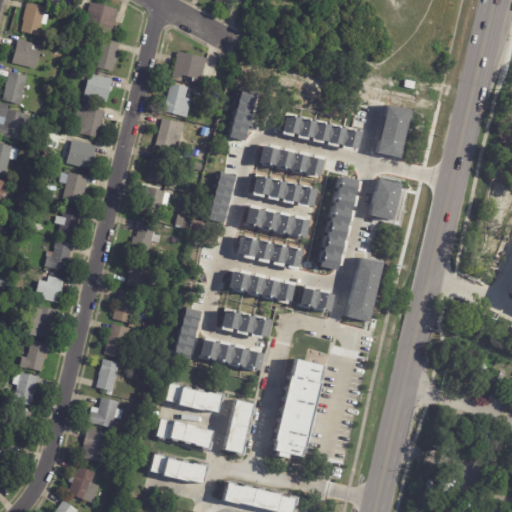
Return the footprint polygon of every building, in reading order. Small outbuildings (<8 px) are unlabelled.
[(48,26),(43,24),(40,36),(22,32),(25,20),(24,20),(28,3),(47,8),(46,14),(51,15),(49,26),(48,26)] [(120,10),(116,27),(122,28),(120,36),(106,32),(107,29),(104,28),(104,27),(96,25),(95,29),(85,27),(91,3),(120,10)] [(125,14),(132,16),(129,27),(118,23),(121,12),(125,14)] [(121,44),(120,49),(122,50),(118,63),(117,63),(115,71),(97,67),(104,39),(121,43),(121,44)] [(38,69),(13,63),(19,40),(44,46),(38,69)] [(207,58),(210,59),(204,84),(195,81),(195,78),(184,75),(183,79),(174,77),(180,52),(207,58)] [(74,67),(85,70),(82,80),(72,77),(74,67)] [(4,100),(11,72),(28,77),(21,105),(4,100)] [(110,86),(106,102),(84,96),(88,79),(90,79),(91,74),(112,79),(110,86)] [(225,74),(231,76),(228,82),(223,80),(225,74)] [(189,89),(187,98),(193,100),(188,117),(165,111),(173,84),(190,88),(189,89)] [(227,139),(244,142),(254,94),(236,91),(227,139)] [(25,113),(32,115),(25,142),(0,136),(0,103),(10,106),(9,110),(25,113)] [(96,109),(107,112),(99,138),(73,131),(80,104),(96,109)] [(373,153),(397,158),(407,110),(383,105),(373,153)] [(179,150),(158,144),(164,119),(186,124),(179,150)] [(203,128),(211,130),(209,138),(201,136),(203,128)] [(74,140),(98,147),(92,170),(62,162),(67,139),(74,141),(74,140)] [(14,149),(8,175),(0,173),(0,143),(14,147),(14,149)] [(177,157),(170,186),(149,180),(156,152),(177,157)] [(27,171),(28,164),(36,165),(34,172),(27,171)] [(89,178),(85,194),(84,194),(81,205),(59,200),(63,183),(61,183),(63,173),(70,175),(70,173),(89,178)] [(234,177),(218,173),(206,219),(222,224),(234,177)] [(255,173),(251,191),(312,204),(315,187),(255,173)] [(340,176),(357,180),(336,269),(319,264),(340,176)] [(376,178),(400,184),(391,220),(368,214),(376,178)] [(8,197),(2,196),(0,205),(0,179),(6,181),(4,189),(9,190),(8,197)] [(141,215),(148,187),(167,192),(167,194),(171,195),(169,205),(165,204),(161,220),(141,215)] [(17,207),(20,193),(27,195),(24,209),(17,207)] [(52,201),(64,205),(61,216),(49,212),(52,201)] [(81,218),(76,239),(59,235),(66,207),(83,211),(81,218)] [(248,207),(243,222),(303,237),(307,221),(248,207)] [(149,256),(130,251),(134,237),(137,238),(142,221),(157,226),(155,235),(162,236),(160,244),(153,242),(149,256)] [(25,230),(37,233),(34,248),(22,245),(25,230)] [(240,235),(236,252),(297,266),(301,250),(240,235)] [(72,244),(75,245),(68,272),(45,266),(49,251),(55,253),(56,249),(55,249),(57,241),(72,244)] [(149,277),(146,290),(128,285),(131,274),(129,273),(133,257),(153,262),(149,277)] [(358,257),(381,262),(367,320),(345,315),(358,257)] [(231,272),(228,288),(288,301),(292,285),(231,272)] [(64,282),(59,303),(36,298),(40,281),(47,282),(48,276),(64,280),(64,282)] [(301,287),(298,303),(328,311),(332,294),(301,287)] [(114,320),(121,291),(139,296),(132,324),(114,320)] [(59,312),(56,326),(53,326),(50,340),(24,334),(30,308),(35,309),(37,304),(60,309),(59,312)] [(171,357),(189,361),(200,313),(183,309),(171,357)] [(268,319),(222,310),(218,327),(264,337),(268,319)] [(105,354),(113,325),(132,330),(124,359),(105,354)] [(50,346),(43,372),(29,369),(29,370),(21,368),(24,357),(28,358),(30,354),(31,349),(30,349),(32,341),(50,346)] [(303,361),(321,366),(317,383),(319,384),(304,449),(302,448),(300,458),(287,455),(286,459),(275,457),(277,453),(272,452),(275,442),(273,442),(289,376),(291,377),(295,359),(303,361)] [(118,376),(114,392),(98,388),(105,360),(121,364),(118,376)] [(478,380),(484,364),(489,366),(483,382),(478,380)] [(498,387),(493,385),(499,370),(504,372),(498,387)] [(41,379),(38,392),(37,392),(33,406),(15,402),(19,386),(14,385),(17,372),(41,378),(41,379)] [(192,391),(209,396),(209,394),(223,398),(219,415),(205,411),(205,413),(176,406),(177,404),(164,401),(169,384),(182,388),(182,389),(192,391)] [(101,406),(103,399),(120,403),(119,409),(125,411),(123,420),(116,419),(114,429),(90,423),(93,408),(100,409),(101,406)] [(251,406),(240,455),(223,450),(235,400),(252,404),(251,406)] [(33,414),(27,439),(5,434),(8,424),(12,425),(16,408),(34,412),(33,414)] [(209,449),(169,439),(155,436),(160,419),(174,423),(175,421),(200,427),(200,428),(214,432),(210,449),(209,449)] [(102,457),(101,463),(81,458),(89,428),(99,431),(99,433),(108,436),(113,438),(110,446),(106,445),(102,457)] [(458,458),(456,457),(463,440),(469,442),(468,444),(470,444),(467,452),(466,452),(463,459),(458,458)] [(16,447),(9,469),(0,466),(0,444),(1,441),(16,446),(16,447)] [(474,458),(470,453),(475,450),(478,455),(474,458)] [(157,456),(169,458),(169,460),(194,465),(195,464),(209,467),(205,484),(191,481),(191,482),(162,476),(162,475),(150,472),(154,455),(157,456)] [(96,477),(94,483),(101,487),(94,504),(70,494),(74,484),(70,483),(73,477),(77,478),(81,467),(97,474),(96,477)] [(295,500),(292,511),(275,511),(238,503),(237,505),(222,501),(226,483),(234,485),(234,486),(241,488),(242,486),(280,496),(280,497),(287,498),(288,497),(295,499),(295,500)] [(57,511),(65,502),(78,511),(57,511)]
